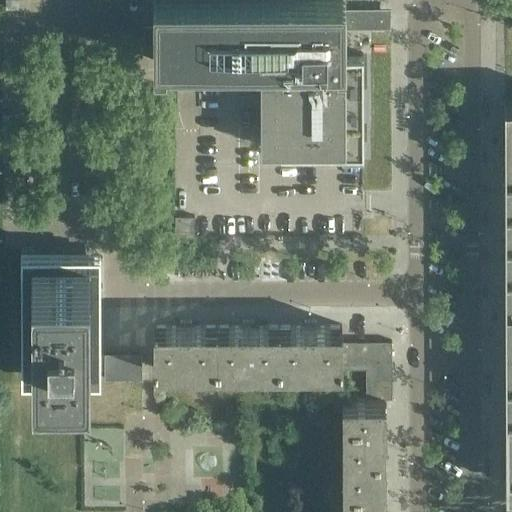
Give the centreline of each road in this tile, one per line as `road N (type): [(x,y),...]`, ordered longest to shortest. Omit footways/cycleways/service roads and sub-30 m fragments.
road 1 (residential): [(474,358),(466,16),(457,0)]
road 2 (residential): [(423,0),(416,9),(416,291)]
road 3 (residential): [(416,291),(136,292)]
road 4 (residential): [(419,358),(417,511)]
road 5 (residential): [(475,511),(474,358)]
